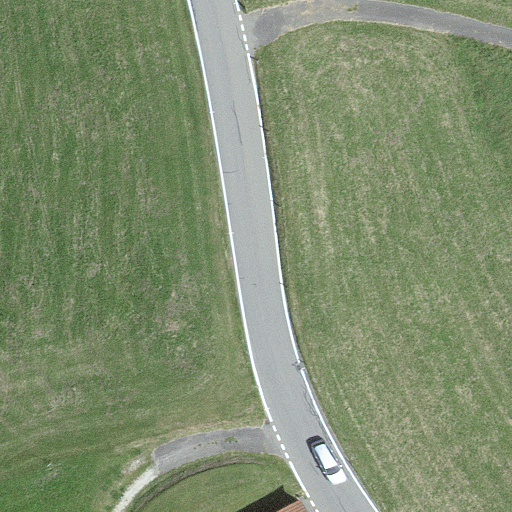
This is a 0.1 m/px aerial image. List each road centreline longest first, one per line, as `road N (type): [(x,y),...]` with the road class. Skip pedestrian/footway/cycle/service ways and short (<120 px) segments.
road 1 (secondary): [(212,0),(275,366),(292,416),(346,511)]
road 2 (track): [(222,42),(329,8),(444,22),(511,43)]
